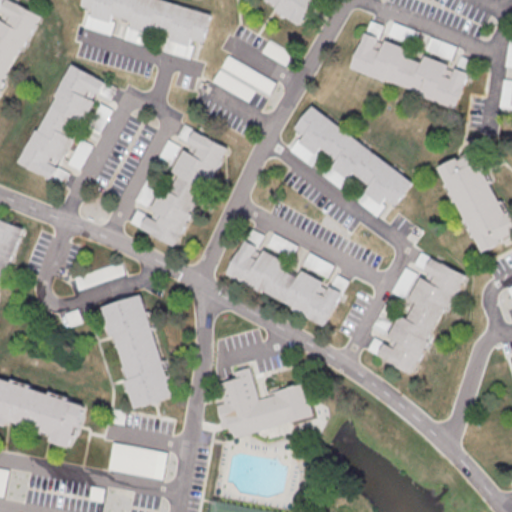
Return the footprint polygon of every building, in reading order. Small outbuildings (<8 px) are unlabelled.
[(13,0),(6,0),(1,10),(10,15),(7,21),(0,17),(0,91),(6,80),(3,79),(21,45),(24,47),(41,14),(13,0)] [(82,0),(166,0),(212,14),(203,42),(191,38),(190,44),(169,38),(171,30),(153,25),(151,32),(131,26),(133,20),(114,14),(112,22),(91,16),(93,9),(81,5),(82,0)] [(316,0),(300,25),(262,0),(316,0)] [(355,65),(455,106),(469,71),(458,67),(453,78),(447,75),(451,64),(427,54),(424,62),(407,55),(410,50),(388,41),(384,49),(377,47),(382,36),(368,31),(355,65)] [(276,81),(227,55),(220,68),(219,67),(212,81),(249,100),(256,87),(269,94),(276,81)] [(72,64),(105,81),(99,93),(89,88),(86,94),(97,100),(84,123),(78,120),(71,134),(76,137),(64,160),(52,154),(48,162),(57,167),(52,177),(21,161),(72,64)] [(500,107),(511,107),(511,82),(511,79),(502,79),(500,107)] [(312,106),(412,182),(394,205),(385,198),(381,204),(365,191),(369,186),(353,174),(349,179),(332,166),(336,160),(320,148),(317,153),(300,140),(304,135),(295,129),(312,106)] [(228,146),(176,245),(142,227),(149,214),(160,219),(163,214),(153,208),(164,187),(173,192),(179,181),(170,176),(184,149),(195,155),(199,148),(188,142),(195,129),(228,146)] [(511,209),(511,235),(484,251),(438,166),(476,145),(489,169),(484,171),(506,212),(511,209)] [(0,216),(25,226),(0,292),(0,216)] [(342,291),(325,323),(229,272),(246,240),(258,246),(252,255),(259,259),(265,249),(287,261),(283,268),(299,276),(303,269),(326,280),(320,291),(326,295),(331,285),(342,291)] [(464,274),(412,372),(379,354),(385,343),(395,348),(399,341),(388,336),(400,313),(407,317),(411,310),(405,306),(421,276),(431,282),(435,274),(425,269),(432,256),(464,274)] [(79,289),(127,274),(123,261),(76,276),(79,289)] [(140,295),(174,396),(136,408),(126,379),(130,377),(116,333),(111,335),(102,307),(140,295)] [(235,438),(232,427),(225,429),(218,408),(218,405),(226,403),(220,383),(237,378),(235,371),(250,367),(259,399),(276,394),(275,392),(305,383),(314,415),(235,438)] [(0,375),(86,403),(79,424),(76,422),(68,446),(48,440),(50,436),(6,422),(4,427),(0,425),(0,375)] [(168,452),(114,441),(108,468),(162,479),(168,452)] [(0,467),(0,495),(3,496),(8,469),(0,467)]
